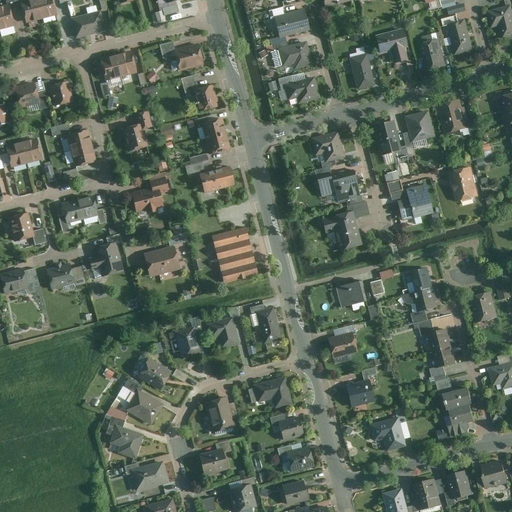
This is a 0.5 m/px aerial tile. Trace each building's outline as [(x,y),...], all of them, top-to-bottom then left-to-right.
[(41,20),(35,0),(23,0),(20,1),(26,23),(41,20)] [(57,15),(52,0),(35,0),(41,20),(57,15)] [(107,11),(104,0),(98,0),(102,12),(107,11)] [(456,0),(441,0),(444,9),(458,5),(456,0)] [(0,30),(14,26),(8,4),(0,6),(0,30)] [(176,5),(162,8),(164,16),(178,13),(176,5)] [(511,37),(511,8),(511,5),(487,11),(491,28),(498,26),(502,40),(511,37)] [(275,17),(285,15),(283,8),(269,12),(271,18),(275,17)] [(311,31),(306,10),(285,15),(275,17),(280,39),(311,31)] [(105,31),(100,11),(70,19),(76,39),(105,31)] [(475,51),(467,19),(448,24),(456,56),(475,51)] [(404,29),(376,36),(381,54),(392,51),(395,65),(409,61),(406,48),(409,47),(404,29)] [(439,40),(441,47),(446,46),(443,32),(438,33),(439,40)] [(441,47),(439,40),(420,45),(427,72),(446,66),(441,47)] [(174,50),(175,50),(173,42),(160,45),(163,59),(176,55),(174,50)] [(314,65),(307,42),(289,47),(279,49),(283,68),(294,65),(295,70),(314,65)] [(204,66),(199,44),(175,50),(174,50),(176,55),(177,60),(172,61),(170,63),(172,69),(174,71),(179,70),(179,72),(204,66)] [(366,48),(368,54),(370,61),(375,60),(371,46),(366,48)] [(137,73),(131,51),(115,55),(121,77),(137,73)] [(370,61),(368,54),(351,58),(358,90),(376,86),(370,61)] [(121,77),(115,55),(100,59),(106,81),(121,77)] [(150,83),(159,78),(155,71),(147,76),(150,83)] [(146,84),(143,73),(138,74),(140,86),(146,84)] [(192,91),(198,89),(195,75),(181,78),(185,94),(193,92),(192,91)] [(285,85),(294,83),(293,76),(279,80),(282,91),(286,90),(285,85)] [(321,99),(316,77),(294,83),(285,85),(286,90),(289,101),(298,99),(299,105),(321,99)] [(72,103),(67,83),(51,87),(50,80),(43,82),(45,92),(46,94),(52,93),(55,107),(72,103)] [(272,92),(279,90),(276,81),(269,83),(272,92)] [(111,96),(107,83),(100,85),(103,98),(111,96)] [(50,109),(45,92),(36,95),(34,85),(14,90),(19,109),(38,104),(40,111),(50,109)] [(219,107),(214,85),(198,89),(192,91),(193,92),(198,112),(219,107)] [(110,97),(109,106),(117,107),(118,99),(110,97)] [(468,120),(462,100),(439,107),(447,135),(470,128),(468,120)] [(5,105),(0,106),(0,126),(10,124),(5,105)] [(436,137),(430,111),(406,117),(410,132),(412,143),(414,143),(436,137)] [(134,115),(137,126),(142,124),(144,129),(153,127),(148,112),(134,115)] [(197,126),(201,125),(201,124),(208,122),(207,117),(195,120),(197,126)] [(477,118),(468,120),(470,128),(472,135),(480,132),(477,118)] [(208,122),(201,124),(201,125),(205,140),(227,135),(223,119),(208,122)] [(401,148),(394,120),(374,125),(382,157),(394,154),(402,152),(401,148)] [(137,126),(122,130),(128,153),(148,148),(144,129),(142,124),(137,126)] [(70,125),(53,129),(55,136),(72,133),(70,125)] [(172,126),(161,128),(162,137),(173,135),(172,126)] [(69,137),(73,153),(93,148),(89,132),(69,137)] [(346,159),(339,132),(312,139),(316,156),(324,154),(326,161),(326,163),(336,161),(346,159)] [(404,134),(407,146),(414,145),(414,143),(412,143),(410,132),(404,134)] [(231,150),(227,135),(205,140),(209,155),(231,150)] [(6,140),(0,141),(0,153),(9,151),(8,147),(6,140)] [(38,140),(23,143),(27,162),(42,159),(38,140)] [(23,143),(8,147),(9,151),(12,166),(27,162),(23,143)] [(407,146),(401,148),(402,152),(394,154),(397,164),(410,160),(407,146)] [(73,153),(76,168),(96,163),(93,148),(73,153)] [(207,154),(190,158),(191,165),(203,163),(209,161),(207,154)] [(337,166),(336,161),(326,163),(326,161),(322,162),(323,169),(330,167),(337,166)] [(205,171),(203,163),(191,165),(186,167),(188,175),(205,171)] [(53,165),(44,167),(49,182),(57,180),(53,165)] [(333,176),(330,167),(323,169),(316,171),(318,179),(333,176)] [(230,168),(200,175),(204,193),(235,186),(230,168)] [(480,197),(472,168),(449,174),(457,203),(480,197)] [(77,169),(64,173),(65,180),(79,177),(77,169)] [(339,203),(362,197),(355,171),(333,176),(318,179),(316,183),(317,190),(321,191),(323,198),(337,195),(339,203)] [(148,176),(151,189),(158,187),(160,195),(170,192),(164,173),(148,176)] [(391,194),(404,190),(402,181),(388,184),(391,194)] [(435,215),(427,185),(408,190),(408,191),(409,196),(410,200),(399,203),(404,223),(435,215)] [(151,189),(131,194),(136,214),(146,212),(147,215),(158,212),(157,209),(163,208),(160,195),(158,187),(151,189)] [(409,196),(408,191),(405,192),(404,190),(391,194),(393,201),(409,196)] [(92,197),(77,201),(83,221),(97,217),(98,216),(97,211),(92,197)] [(83,221),(77,201),(61,204),(64,216),(66,225),(67,225),(83,221)] [(347,207),(349,213),(354,212),(356,219),(371,215),(367,202),(347,207)] [(103,210),(97,211),(98,216),(97,217),(99,225),(106,223),(103,210)] [(356,219),(354,212),(349,213),(323,220),(327,234),(334,232),(339,252),(363,246),(356,219)] [(33,232),(28,214),(8,219),(12,234),(10,236),(11,240),(15,243),(33,238),(34,238),(33,232)] [(66,225),(64,216),(58,217),(63,235),(70,233),(67,225),(66,225)] [(258,276),(246,228),(211,237),(224,285),(258,276)] [(42,230),(33,232),(34,238),(33,238),(35,246),(46,243),(42,230)] [(185,234),(168,238),(170,247),(187,243),(185,234)] [(106,238),(108,245),(117,243),(117,244),(122,243),(120,235),(106,238)] [(101,278),(124,272),(117,244),(117,243),(108,245),(94,249),(96,257),(89,259),(92,271),(99,270),(101,278)] [(174,247),(144,255),(150,278),(180,271),(174,247)] [(70,265),(46,272),(51,291),(75,285),(71,270),(70,265)] [(82,267),(71,270),(75,285),(76,287),(86,284),(82,267)] [(24,269),(0,275),(0,278),(4,296),(25,291),(26,295),(35,293),(33,288),(39,287),(35,269),(25,271),(24,269)] [(380,272),(382,280),(394,276),(393,269),(380,272)] [(416,294),(434,289),(429,270),(412,274),(416,294)] [(382,281),(371,284),(375,297),(385,294),(382,281)] [(361,283),(337,288),(343,310),(366,304),(361,283)] [(511,298),(508,283),(497,286),(500,301),(511,298)] [(416,294),(403,297),(408,304),(413,306),(417,305),(419,314),(427,312),(440,309),(438,302),(441,301),(438,288),(434,289),(416,294)] [(498,319),(491,294),(469,299),(476,324),(498,319)] [(256,313),(265,310),(264,305),(250,309),(252,316),(257,315),(256,313)] [(380,319),(376,305),(369,307),(372,321),(380,319)] [(229,310),(231,319),(233,318),(234,323),(241,321),(237,308),(229,310)] [(283,341),(274,308),(265,310),(256,313),(257,315),(264,345),(283,341)] [(429,321),(427,312),(419,314),(413,316),(416,325),(419,324),(429,321)] [(190,320),(192,328),(194,327),(196,333),(202,331),(198,318),(190,320)] [(234,323),(233,318),(231,319),(206,325),(210,341),(217,339),(220,351),(240,346),(234,323)] [(429,321),(419,324),(423,337),(429,335),(436,333),(433,320),(429,321)] [(196,333),(194,327),(192,328),(174,333),(182,361),(202,356),(196,333)] [(448,330),(436,333),(429,335),(434,353),(452,348),(448,330)] [(354,333),(329,340),(335,360),(359,353),(354,333)] [(452,348),(434,353),(438,368),(439,370),(445,368),(457,366),(452,348)] [(172,373),(149,359),(137,379),(160,393),(172,373)] [(511,363),(511,364),(489,370),(493,387),(501,385),(503,391),(511,388),(511,363)] [(439,370),(438,368),(432,370),(434,378),(436,377),(438,383),(448,380),(445,368),(439,370)] [(362,372),(365,382),(370,381),(369,378),(377,375),(376,369),(362,372)] [(188,377),(177,370),(172,377),(184,384),(188,377)] [(283,375),(251,383),(252,386),(256,401),(270,398),(273,407),(290,402),(283,375)] [(137,391),(141,393),(144,388),(129,380),(124,388),(135,395),(137,391)] [(448,380),(438,383),(441,397),(447,396),(454,394),(451,380),(448,380)] [(365,382),(347,387),(353,409),(376,403),(370,381),(365,382)] [(256,401),(252,386),(246,388),(250,403),(256,401)] [(471,389),(454,394),(447,396),(451,412),(473,407),(476,406),(471,389)] [(141,393),(137,391),(135,395),(125,412),(151,427),(163,406),(141,393)] [(227,402),(225,395),(204,401),(212,431),(214,431),(216,433),(230,430),(231,428),(231,426),(233,426),(231,417),(227,402)] [(233,401),(227,402),(231,417),(237,415),(233,401)] [(473,407),(451,412),(455,428),(451,429),(454,440),(469,436),(473,429),(472,426),(477,424),(473,407)] [(111,409),(105,416),(124,422),(126,415),(111,409)] [(396,412),(398,419),(400,418),(401,425),(407,423),(404,410),(396,412)] [(276,421),(284,419),(282,413),(268,416),(270,423),(277,422),(276,421)] [(303,434),(298,415),(284,419),(276,421),(277,422),(281,439),(303,434)] [(116,427),(122,429),(124,422),(105,416),(105,419),(110,421),(106,435),(112,437),(116,427)] [(401,425),(400,418),(398,419),(370,426),(374,443),(384,441),(387,453),(407,447),(401,425)] [(122,429),(116,427),(112,437),(109,445),(120,448),(117,455),(136,461),(144,437),(122,429)] [(213,443),(215,449),(221,448),(228,446),(226,440),(213,443)] [(285,451),(291,449),(289,444),(276,447),(277,454),(285,452),(285,451)] [(312,464),(307,445),(291,449),(285,451),(285,452),(290,471),(312,464)] [(227,467),(221,448),(215,449),(196,454),(202,474),(227,467)] [(137,465),(127,468),(128,472),(133,490),(166,482),(160,459),(137,465)] [(502,459),(480,464),(481,469),(485,484),(485,488),(507,482),(502,459)] [(127,468),(137,465),(135,461),(122,465),(124,473),(128,472),(127,468)] [(466,469),(446,474),(450,490),(452,499),(454,498),(472,494),(466,469)] [(485,484),(481,469),(474,470),(478,486),(485,484)] [(237,485),(249,482),(254,481),(252,475),(235,479),(237,485)] [(434,477),(411,482),(416,498),(419,510),(441,504),(434,477)] [(307,498),(302,480),(280,485),(284,504),(307,498)] [(255,506),(249,482),(237,485),(227,488),(234,511),(237,511),(252,511),(253,509),(253,507),(255,506)] [(401,487),(381,492),(386,511),(406,511),(405,506),(401,487)] [(452,499),(450,490),(444,491),(448,505),(455,503),(454,498),(452,499)] [(214,509),(211,496),(200,499),(203,511),(214,509)] [(174,511),(171,497),(141,504),(142,511),(174,511)] [(410,499),(412,505),(413,511),(419,510),(416,498),(410,499)]
